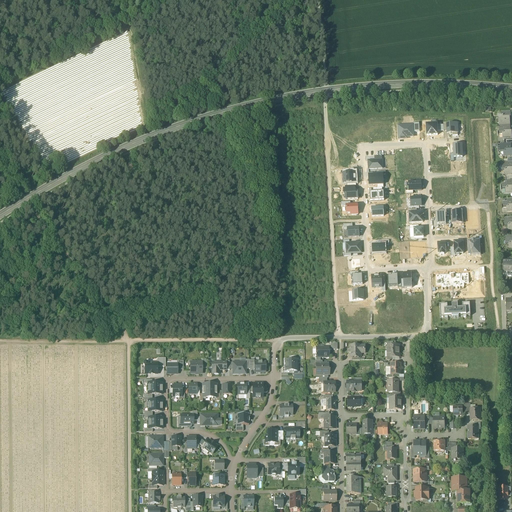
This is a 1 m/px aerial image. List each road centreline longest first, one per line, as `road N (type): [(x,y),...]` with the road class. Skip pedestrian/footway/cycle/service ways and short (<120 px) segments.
road 1 (secondary): [(0,215),(172,128),(326,90)]
road 2 (residential): [(368,269),(361,147),(425,144),(429,209)]
road 3 (unclassified): [(326,90),(337,337)]
road 4 (residential): [(233,468),(215,437),(167,432),(167,379),(275,378)]
road 5 (track): [(171,0),(0,75)]
road 6 (secondary): [(326,90),(427,83),(511,89)]
road 7 (track): [(130,511),(128,339)]
road 8 (track): [(279,337),(128,339)]
road 9 (track): [(0,341),(128,339)]
